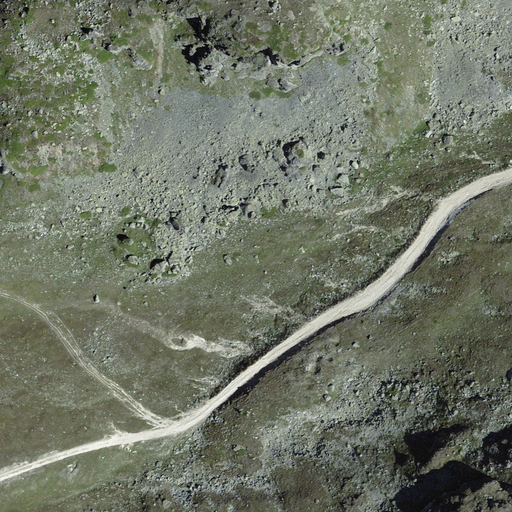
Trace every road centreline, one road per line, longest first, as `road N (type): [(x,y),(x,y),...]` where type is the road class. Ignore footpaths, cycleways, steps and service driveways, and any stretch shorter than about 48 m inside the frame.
road 1 (track): [(511,169),(449,196),(408,259),(331,315),(310,319),(240,386),(158,424)]
road 2 (track): [(158,424),(0,472)]
